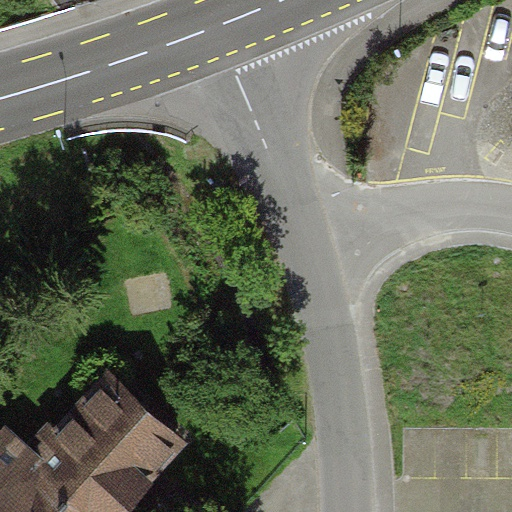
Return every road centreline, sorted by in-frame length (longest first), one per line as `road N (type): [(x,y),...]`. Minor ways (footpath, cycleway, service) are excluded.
road 1 (unclassified): [(308,235),(347,384),(354,511)]
road 2 (primary): [(0,101),(219,28)]
road 3 (unclassified): [(219,28),(308,235)]
road 4 (residential): [(308,235),(484,216),(511,221)]
